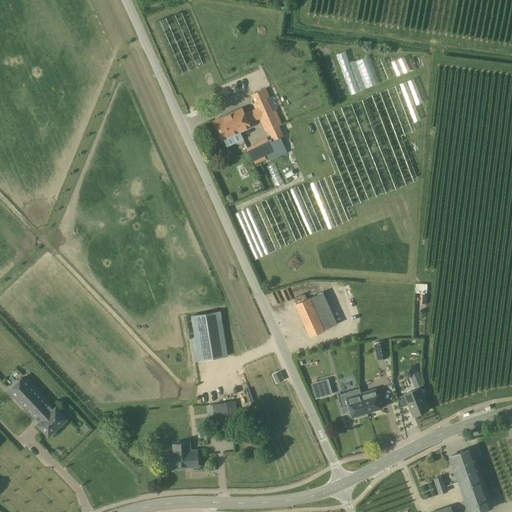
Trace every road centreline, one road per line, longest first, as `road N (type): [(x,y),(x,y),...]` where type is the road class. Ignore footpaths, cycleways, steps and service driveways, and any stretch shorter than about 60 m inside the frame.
road 1 (unclassified): [(340,485),(128,0)]
road 2 (tertiary): [(140,511),(283,501),(340,485)]
road 3 (tertiary): [(340,485),(511,411)]
